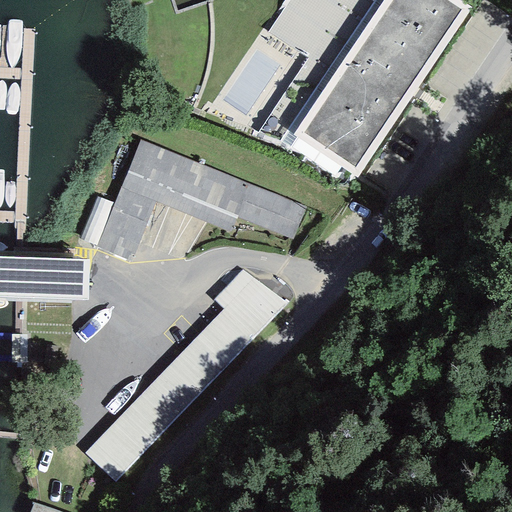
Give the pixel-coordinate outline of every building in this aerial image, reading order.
[(472,10),(458,0),(383,0),(292,134),(357,178),(472,10)] [(249,184),(140,140),(120,188),(113,203),(96,245),(95,248),(130,262),(154,202),(229,232),(236,216),(249,184)] [(305,207),(249,184),(236,216),(292,239),(305,207)] [(96,245),(113,203),(97,197),(80,239),(96,245)] [(88,260),(0,257),(0,297),(87,301),(88,260)] [(279,308),(243,273),(211,307),(219,315),(81,460),(109,487),(279,308)]
